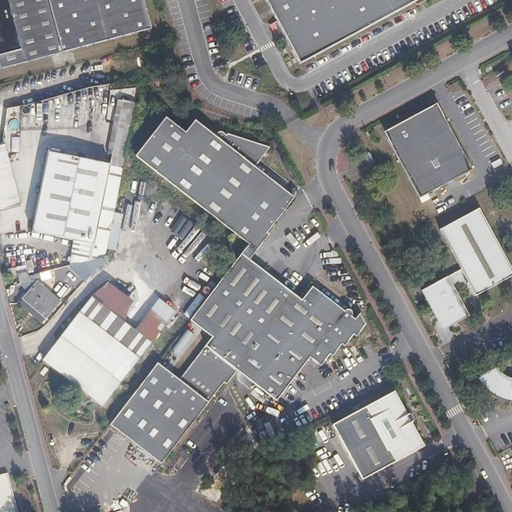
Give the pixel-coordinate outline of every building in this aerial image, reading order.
[(0,0),(0,68),(149,27),(142,0),(0,0)] [(259,0),(295,67),(421,0),(259,0)] [(436,101),(391,124),(392,127),(390,134),(386,136),(418,195),(471,167),(437,104),(436,101)] [(242,253),(250,260),(271,235),(269,233),(298,197),(258,167),(265,161),(264,160),(275,148),(231,136),(230,136),(229,135),(217,139),(197,123),(187,135),(168,120),(138,158),(248,245),(242,253)] [(392,127),(391,124),(382,129),(386,136),(390,134),(392,127)] [(127,150),(130,133),(117,131),(110,164),(123,166),(127,150)] [(0,205),(1,210),(20,205),(5,144),(0,145),(0,205)] [(378,155),(373,145),(367,148),(373,158),(378,155)] [(106,249),(123,166),(110,164),(48,152),(32,231),(93,244),(93,246),(106,249)] [(440,321),(452,327),(472,317),(458,291),(471,284),(479,298),(511,280),(511,265),(483,210),(443,231),(464,270),(425,291),(428,298),(430,297),(440,317),(438,318),(440,321)] [(250,260),(242,253),(192,318),(215,335),(181,377),(159,360),(111,422),(163,462),(226,381),(229,383),(240,369),(279,399),(312,356),(323,364),(332,353),(334,354),(344,342),(346,344),(355,332),(358,335),(367,323),(361,311),(355,318),(353,321),(349,318),(351,315),(352,312),(351,310),(350,309),(347,309),(345,311),(313,287),(302,300),(250,260)] [(7,270),(8,277),(17,274),(18,274),(16,267),(7,270)] [(17,274),(19,283),(30,280),(28,275),(27,271),(18,274),(17,274)] [(37,282),(23,298),(46,317),(60,301),(37,282)] [(165,323),(155,315),(150,311),(135,330),(123,322),(125,320),(127,310),(126,296),(108,282),(91,297),(42,359),(102,405),(165,323)] [(430,297),(428,298),(438,318),(440,317),(430,297)] [(160,309),(155,315),(165,323),(169,317),(160,309)] [(452,327),(440,321),(445,331),(452,327)] [(40,372),(43,375),(48,370),(45,366),(40,372)] [(511,380),(508,378),(504,374),(502,371),(481,381),(482,384),(486,390),(492,395),(499,400),(505,402),(510,403),(511,403),(511,380)] [(396,398),(335,430),(363,484),(424,452),(396,398)] [(10,499),(13,495),(7,472),(0,473),(0,511),(17,511),(16,507),(11,504),(10,499)]
